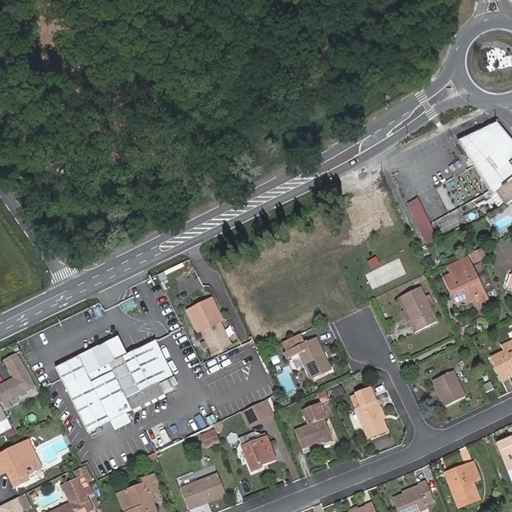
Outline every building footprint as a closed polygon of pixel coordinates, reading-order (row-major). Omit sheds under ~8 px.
[(509,185),(511,182),(511,164),(511,163),(511,162),(511,140),(498,125),(460,143),(476,168),(475,168),(493,196),(497,194),(499,192),(509,185)] [(511,202),(511,188),(509,185),(499,192),(501,195),(506,194),(511,202)] [(497,194),(506,207),(511,203),(511,202),(506,194),(501,195),(499,192),(497,194)] [(353,203),(361,223),(380,215),(372,195),(353,203)] [(428,246),(439,240),(422,206),(426,204),(423,198),(408,206),(428,246)] [(479,309),(490,303),(472,266),(446,278),(453,293),(457,291),(464,304),(474,299),(479,309)] [(425,297),(421,287),(401,297),(413,323),(411,324),(415,333),(437,323),(430,307),(425,297)] [(453,293),(459,307),(464,304),(457,291),(453,293)] [(430,307),(435,305),(430,295),(425,297),(430,307)] [(231,347),(234,347),(223,323),(225,322),(214,297),(186,310),(198,337),(201,335),(212,357),(231,347)] [(403,314),(409,325),(411,324),(413,323),(401,297),(399,298),(406,313),(403,314)] [(303,336),(289,342),(293,350),(307,344),(303,336)] [(311,380),(332,370),(318,339),(307,344),(293,350),(290,351),(293,358),(300,355),(311,380)] [(58,368),(89,433),(168,396),(161,381),(173,375),(156,342),(115,362),(107,345),(98,349),(88,354),(58,368)] [(97,346),(86,351),(88,354),(98,349),(97,346)] [(511,347),(507,350),(508,352),(492,360),(502,380),(511,375),(511,347)] [(0,405),(1,407),(36,388),(18,355),(4,362),(13,380),(0,386),(0,405)] [(446,407),(466,397),(453,372),(434,381),(446,407)] [(487,392),(494,389),(491,382),(484,386),(487,392)] [(377,401),(378,401),(372,387),(369,389),(375,402),(377,401)] [(333,392),(336,398),(345,394),(342,388),(333,392)] [(382,418),(384,417),(381,410),(380,410),(377,401),(375,402),(369,389),(356,395),(361,407),(357,409),(369,439),(387,431),(383,420),(382,418)] [(322,403),(329,400),(325,391),(319,394),(322,403)] [(356,395),(352,397),(357,409),(361,407),(356,395)] [(268,416),(272,414),(265,401),(262,403),(268,416)] [(241,413),(249,426),(268,416),(262,403),(241,413)] [(325,419),(327,418),(324,411),(323,411),(320,404),(303,410),(307,420),(312,418),(314,423),(309,425),(296,430),(303,449),(322,442),(332,438),(325,419)] [(0,433),(6,430),(12,427),(8,420),(0,423),(0,433)] [(216,432),(219,431),(221,425),(220,422),(219,423),(213,426),(215,430),(216,432)] [(201,436),(205,447),(219,442),(216,432),(215,430),(201,436)] [(268,463),(276,460),(267,435),(258,438),(259,441),(243,447),(252,472),(261,468),(261,467),(260,464),(267,461),(268,463)] [(511,470),(511,437),(511,438),(498,443),(501,452),(504,450),(511,470)] [(0,473),(7,471),(15,487),(30,480),(27,474),(36,470),(29,455),(35,452),(30,441),(0,454),(0,473)] [(511,479),(511,470),(504,450),(501,452),(511,479)] [(35,452),(29,455),(36,470),(43,467),(35,452)] [(459,508),(480,500),(474,482),(480,479),(473,462),(456,469),(458,472),(450,475),(452,483),(449,484),(459,508)] [(27,474),(30,480),(46,472),(43,467),(36,470),(27,474)] [(209,467),(197,471),(200,478),(211,475),(209,467)] [(90,486),(94,484),(87,468),(76,474),(77,478),(84,475),(90,486)] [(456,469),(445,473),(449,484),(452,483),(450,475),(458,472),(456,469)] [(209,502),(226,496),(217,474),(181,488),(190,510),(197,507),(196,504),(208,500),(209,502)] [(85,511),(84,510),(91,506),(88,498),(93,494),(90,486),(84,475),(77,478),(62,486),(68,501),(46,511),(85,511)] [(156,511),(153,502),(151,496),(154,494),(161,491),(154,475),(143,480),(145,484),(128,491),(135,510),(129,511),(156,511)] [(419,511),(428,509),(427,505),(434,502),(425,481),(418,484),(418,485),(420,488),(403,495),(394,499),(399,511),(419,511)] [(418,485),(402,492),(403,495),(420,488),(418,485)] [(128,491),(119,495),(125,511),(129,511),(135,510),(128,491)] [(22,511),(16,498),(0,506),(0,511),(22,511)]
